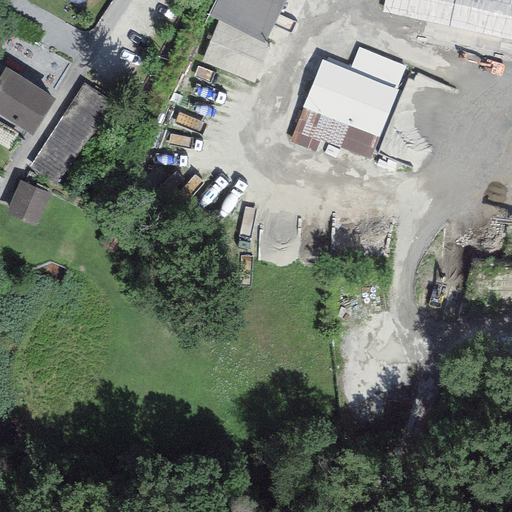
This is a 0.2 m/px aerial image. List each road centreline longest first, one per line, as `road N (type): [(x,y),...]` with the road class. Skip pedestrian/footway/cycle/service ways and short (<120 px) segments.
road 1 (track): [(355,511),(410,438),(423,400),(431,357),(406,259),(446,168),(511,106)]
road 2 (unknown): [(342,0),(511,68)]
